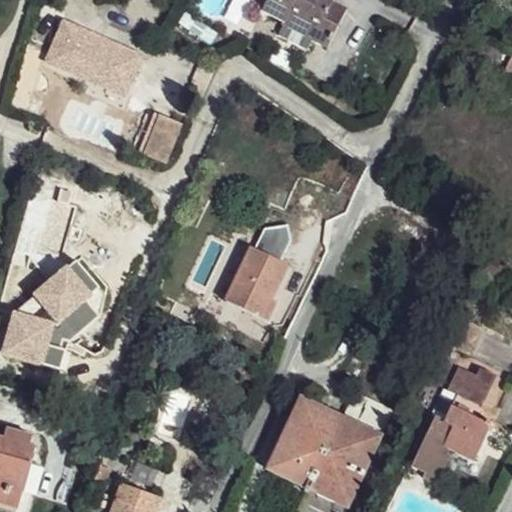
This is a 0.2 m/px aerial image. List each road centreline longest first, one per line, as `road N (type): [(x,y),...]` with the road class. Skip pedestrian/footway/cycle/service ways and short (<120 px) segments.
road 1 (residential): [(95,381),(227,82),(242,73),(264,78),(384,157)]
road 2 (residential): [(216,511),(384,157)]
road 3 (residential): [(384,157),(459,0)]
